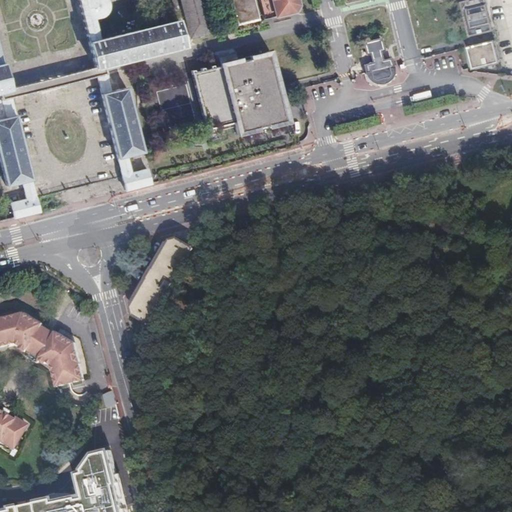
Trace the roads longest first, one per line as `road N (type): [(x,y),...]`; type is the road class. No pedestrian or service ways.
road 1 (primary): [(511,108),(103,214)]
road 2 (primary): [(108,237),(511,136)]
road 3 (secondary): [(100,291),(158,511)]
road 4 (track): [(374,168),(391,214),(511,250)]
